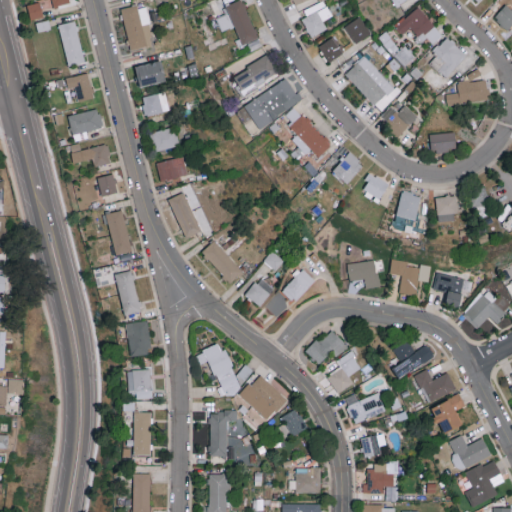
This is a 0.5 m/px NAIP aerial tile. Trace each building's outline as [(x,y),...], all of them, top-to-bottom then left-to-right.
[(216,17),(221,31),(236,26),(241,43),(257,38),(244,0),(238,0),(225,4),(228,13),(216,17)] [(312,36),(327,29),(323,20),(332,16),(324,0),(323,0),(300,11),(312,36)] [(511,24),(511,1),(495,18),(507,29),(511,24)] [(30,18),(43,16),(40,2),(27,4),(30,18)] [(121,8),(130,49),(154,44),(145,6),(138,8),(137,4),(121,8)] [(410,28),(419,42),(427,37),(431,44),(441,37),(420,6),(394,24),(401,34),(410,28)] [(355,43),(370,34),(360,16),(344,26),(355,43)] [(76,20),(59,24),(67,66),(84,63),(76,20)] [(328,63),(343,53),(333,36),(317,46),(328,63)] [(466,54),(446,36),(432,51),(436,55),(430,62),(446,77),(466,54)] [(231,75),(241,94),(278,75),(268,55),(231,75)] [(382,110),(400,91),(362,56),(344,75),(382,110)] [(135,67),(140,87),(165,81),(160,60),(135,67)] [(66,76),(67,88),(76,87),(77,100),(92,98),(90,73),(66,76)] [(243,105),(258,128),(301,100),(286,77),(243,105)] [(486,79),(457,81),(458,92),(446,93),(447,104),(488,100),(486,79)] [(145,116),(169,111),(165,91),(141,96),(145,116)] [(398,112),(391,105),(380,117),(399,135),(417,116),(405,104),(398,112)] [(74,141),(83,139),(81,132),(103,126),(98,108),(68,116),(74,141)] [(289,126),(297,134),(292,140),(306,154),(311,149),(319,157),(332,143),(302,113),(289,126)] [(155,151),(179,145),(174,126),(150,132),(155,151)] [(456,151),(455,132),(430,133),(431,151),(456,151)] [(81,149),(79,143),(70,145),(74,163),(93,159),(94,166),(111,163),(107,144),(81,149)] [(364,164),(349,151),(332,171),(347,184),(364,164)] [(160,180),(187,175),(183,156),(156,161),(160,180)] [(118,192),(113,173),(97,177),(102,196),(118,192)] [(362,187),(380,198),(389,184),(371,173),(362,187)] [(470,190),(478,217),(490,213),(482,187),(470,190)] [(421,195),(402,191),(396,215),(415,219),(421,195)] [(186,238),(201,230),(183,192),(168,199),(186,238)] [(435,196),(437,221),(457,220),(455,195),(435,196)] [(116,255),(132,251),(122,209),(106,213),(116,255)] [(95,231),(99,254),(109,253),(106,230),(95,231)] [(202,250),(229,284),(242,273),(215,239),(202,250)] [(431,265),(419,264),(418,267),(408,266),(408,260),(392,258),(390,273),(401,275),(399,292),(416,294),(418,280),(428,281),(431,265)] [(347,262),(349,280),(364,278),(365,288),(378,286),(375,260),(347,262)] [(282,290),(295,302),(315,280),(302,268),(282,290)] [(117,273),(122,314),(139,312),(134,271),(117,273)] [(433,288),(448,292),(445,304),(458,308),(463,289),(470,291),(473,280),(437,272),(433,288)] [(259,305),(274,288),(260,276),(245,294),(259,305)] [(463,314),(477,328),(489,315),(496,322),(511,305),(500,294),(497,297),(487,288),(463,314)] [(277,316),(289,303),(277,292),(264,304),(277,316)] [(126,322),(129,355),(151,353),(148,320),(126,322)] [(306,350),(318,363),(331,351),(335,357),(348,345),(331,327),(306,350)] [(434,355),(427,343),(415,351),(407,340),(394,349),(402,361),(392,367),(400,378),(434,355)] [(241,389),(222,341),(195,352),(199,363),(208,359),(223,396),(241,389)] [(338,393),(354,383),(348,375),(362,365),(351,349),(336,359),(340,366),(326,375),(338,393)] [(127,369),(128,390),(136,390),(136,398),(151,397),(151,369),(127,369)] [(456,390),(448,372),(432,378),(428,369),(415,374),(427,402),(456,390)] [(240,393),(267,419),(286,398),(259,373),(240,393)] [(7,392),(23,393),(23,379),(8,378),(7,392)] [(344,397),(353,422),(385,410),(379,392),(358,399),(356,392),(344,397)] [(437,422),(439,421),(444,431),(462,423),(455,409),(465,405),(459,393),(430,406),(437,422)] [(306,427),(295,408),(277,418),(287,437),(306,427)] [(208,455),(226,455),(227,434),(241,435),(242,411),(210,409),(208,455)] [(133,454),(150,454),(151,411),(134,411),(133,454)] [(365,456),(381,453),(380,445),(386,444),(384,432),(361,436),(365,456)] [(0,446),(8,447),(8,433),(0,433),(0,446)] [(483,437),(466,444),(462,434),(447,440),(459,469),(491,454),(483,437)] [(503,481),(495,459),(466,470),(472,487),(465,490),(470,504),(497,494),(493,484),(503,481)] [(363,492),(385,492),(385,500),(395,500),(395,473),(398,473),(398,463),(367,463),(367,483),(363,483),(363,492)] [(321,467),(296,466),(296,491),(320,492),(321,467)] [(133,472),(132,511),(149,511),(150,473),(133,472)] [(227,511),(228,473),(209,472),(208,511),(227,511)] [(393,511),(383,511),(383,503),(364,504),(364,511),(393,511)]
